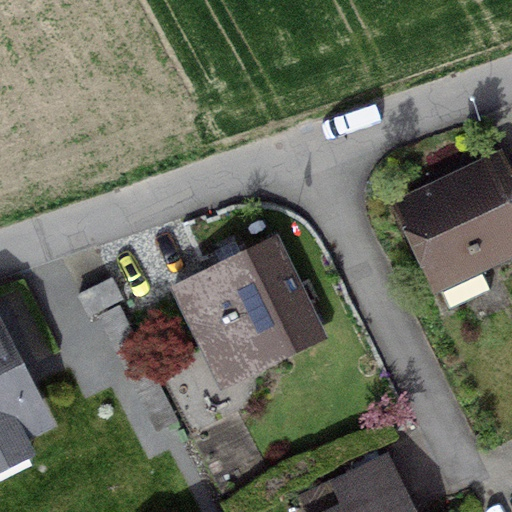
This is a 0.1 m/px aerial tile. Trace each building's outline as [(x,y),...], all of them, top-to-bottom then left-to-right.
[(402,208),(450,311),(491,292),(478,265),(511,248),(511,191),(498,163),(402,208)] [(247,361),(315,328),(272,239),(204,272),(205,274),(174,289),(201,345),(232,330),(247,361)] [(122,299),(112,279),(79,295),(89,315),(122,299)] [(0,345),(0,439),(38,420),(0,345)] [(405,511),(382,464),(337,486),(349,511),(405,511)]
